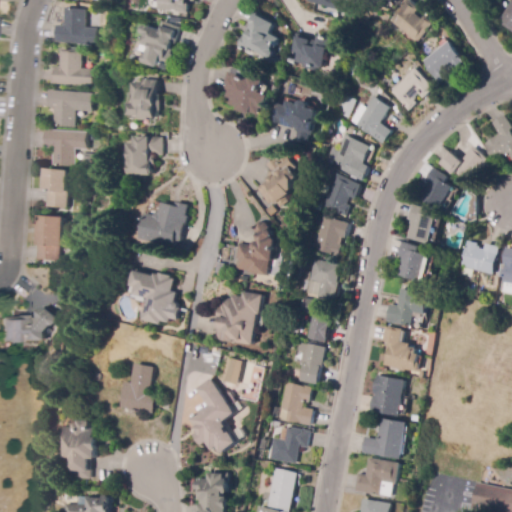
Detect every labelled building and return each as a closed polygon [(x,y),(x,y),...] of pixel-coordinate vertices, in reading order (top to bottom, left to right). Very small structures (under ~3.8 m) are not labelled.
[(190,14),(179,12),(179,11),(173,10),(173,11),(160,10),(161,2),(152,1),(152,0),(192,0),(192,3),(189,2),(189,4),(191,4),(190,14)] [(339,0),(337,9),(309,3),(309,0),(339,0)] [(385,0),(382,9),(369,5),(370,0),(397,0),(397,3),(385,0)] [(416,44),(389,22),(408,0),(419,9),(415,14),(422,20),(425,17),(433,24),(416,44)] [(511,32),(498,23),(511,1),(511,32)] [(93,46),(56,42),(58,25),(64,26),(64,22),(66,23),(67,8),(86,10),(84,28),(95,29),(93,46)] [(269,58),(266,56),(265,58),(249,49),(247,52),(238,47),(245,35),(247,36),(251,29),(248,28),(257,12),(278,23),(272,34),(281,39),(277,47),(276,46),(273,50),(274,50),(274,53),(272,57),(269,58)] [(168,66),(159,63),(158,66),(146,62),(149,52),(150,52),(151,49),(142,45),(146,34),(145,31),(146,27),(149,26),(161,30),(165,22),(182,28),(177,41),(175,40),(171,52),(168,51),(167,53),(172,55),(168,66)] [(316,72),(302,68),(303,64),(296,62),(298,54),(294,53),(297,42),(295,41),(297,34),(313,38),(313,40),(317,41),(318,36),(335,40),(331,55),(328,54),(324,70),(317,68),(316,72)] [(438,84),(423,62),(451,42),(466,63),(457,69),(456,68),(453,70),(452,68),(448,71),(451,76),(438,84)] [(89,87),(51,84),(53,67),(60,68),(62,50),(81,51),(80,69),(90,70),(89,87)] [(257,115),(250,113),(249,115),(237,111),(238,108),(229,105),(231,99),(228,97),(229,94),(223,92),(225,85),(224,84),(228,73),(231,73),(233,68),(245,73),(243,78),(249,80),(250,76),(264,82),(260,93),(268,96),(263,109),(260,108),(257,115)] [(410,112),(391,93),(392,92),(388,87),(384,91),(379,86),(387,79),(396,88),(416,69),(435,89),(425,99),(420,95),(417,98),(417,99),(415,101),(418,104),(410,112)] [(143,121),(143,116),(130,116),(130,103),(136,103),(136,94),(136,83),(140,83),(140,82),(145,82),(145,80),(159,80),(159,102),(161,102),(161,109),(158,109),(158,118),(151,119),(151,120),(143,121)] [(74,128),(54,126),(56,109),(50,108),(51,91),(91,94),(90,112),(75,111),(74,128)] [(350,119),(344,115),(346,110),(341,107),(347,96),(356,101),(359,105),(355,114),(353,113),(350,119)] [(385,145),(356,126),(356,125),(350,122),(361,105),(367,109),(375,97),(392,108),(381,124),(393,132),(385,145)] [(308,143),(296,140),(298,133),(297,130),(279,125),(280,124),(271,122),(277,104),(286,106),(287,101),(301,105),(301,103),(305,101),(310,102),(312,106),(311,108),(320,111),(312,136),(310,135),(308,143)] [(496,163),(487,148),(491,145),(489,142),(501,135),(495,124),(507,116),(511,123),(511,157),(511,158),(509,154),(496,163)] [(72,167),(53,166),(54,148),(46,147),(48,130),(85,133),(84,150),(74,149),(72,167)] [(363,181),(340,171),(342,166),(326,159),(331,148),(339,151),(346,135),(372,148),(364,165),(370,167),(363,181)] [(153,176),(131,175),(132,159),(127,159),(127,150),(132,151),(133,144),(139,144),(139,137),(165,138),(164,156),(156,155),(155,164),(154,164),(154,166),(154,174),(153,174),(153,176)] [(470,184),(465,180),(466,179),(464,177),(463,179),(457,174),(455,175),(442,164),(452,152),(463,161),(475,147),(491,160),(470,184)] [(282,208),(276,201),(270,205),(259,189),(273,179),(270,178),(271,171),(273,171),(269,165),(279,159),(281,162),(290,156),(298,168),(295,171),(300,178),(296,181),(293,191),(291,192),(292,194),(290,196),(290,201),(291,202),(282,208)] [(65,209),(48,207),(49,190),(43,189),(45,170),(48,171),(49,169),(69,171),(67,193),(65,209)] [(440,211),(421,199),(431,183),(428,181),(436,169),(451,178),(448,183),(455,188),(440,211)] [(346,217),(317,204),(323,192),(327,194),(336,175),(362,186),(356,200),(350,197),(347,205),(351,207),(346,217)] [(176,248),(143,239),(147,225),(146,225),(148,213),(157,215),(162,213),(165,203),(178,206),(179,203),(191,206),(189,216),(190,216),(183,243),(178,241),(176,248)] [(272,216),(267,210),(274,205),(278,212),(272,216)] [(430,244),(409,238),(413,225),(412,224),(413,221),(410,220),(414,205),(433,211),(432,216),(438,217),(430,244)] [(58,261),(38,260),(39,245),(40,245),(42,216),(65,218),(63,248),(59,247),(58,261)] [(338,257),(331,255),(313,250),(312,251),(302,248),(306,232),(317,235),(322,217),(349,224),(345,239),(342,238),(340,245),(341,246),(338,257)] [(268,276),(249,274),(249,271),(238,270),(239,260),(238,260),(240,244),(255,246),(255,244),(258,242),(259,235),(256,231),(257,226),(262,222),(267,223),(270,228),(269,230),(272,231),(274,233),(274,237),(272,238),(275,238),(277,241),(274,262),(270,261),(268,276)] [(495,275),(462,267),(468,241),(479,244),(478,247),(481,247),(480,249),(486,250),(487,244),(502,248),(495,275)] [(423,282),(400,276),(404,261),(403,261),(404,258),(401,257),(405,243),(422,247),(420,253),(428,255),(428,254),(431,255),(423,282)] [(511,294),(503,293),(505,283),(504,283),(506,265),(504,265),(507,248),(511,249),(511,294)] [(336,300),(317,297),(317,296),(307,295),(307,293),(305,293),(307,281),(308,282),(309,273),(301,271),(300,277),(297,276),(299,260),(311,262),(312,260),(314,261),(315,259),(332,262),(331,264),(340,265),(338,283),(339,283),(336,300)] [(225,275),(218,274),(219,264),(226,265),(225,275)] [(143,273),(156,276),(157,274),(162,276),(163,273),(173,276),(172,278),(177,280),(173,292),(178,293),(175,307),(182,309),(178,321),(171,319),(170,324),(163,321),(162,325),(144,320),(150,300),(137,296),(139,287),(133,286),(137,271),(143,273)] [(413,327),(388,322),(391,305),(399,307),(402,289),(419,292),(419,293),(431,296),(427,315),(415,313),(413,327)] [(265,295),(263,310),(262,314),(260,314),(258,323),(255,345),(220,340),(223,319),(219,318),(221,308),(224,309),(224,305),(226,305),(226,303),(232,299),(235,299),(235,296),(246,297),(247,293),(265,295)] [(328,343),(308,339),(312,315),(298,313),(301,299),(317,302),(316,303),(333,306),(330,321),(332,322),(328,343)] [(11,344),(11,342),(4,342),(4,321),(7,321),(7,318),(17,318),(17,316),(29,316),(29,319),(38,319),(39,318),(38,317),(40,315),(39,315),(44,309),(45,310),(47,308),(57,317),(57,322),(54,326),(51,326),(44,333),(44,341),(24,342),(24,344),(11,344)] [(420,372),(408,370),(408,372),(401,371),(401,369),(385,366),(389,343),(385,342),(387,327),(404,330),(403,331),(406,332),(404,343),(411,345),(411,348),(417,349),(417,354),(421,355),(419,363),(422,364),(420,372)] [(319,385),(300,382),(303,365),(300,364),(302,352),(296,351),(297,344),(306,345),(327,348),(323,369),(322,369),(319,385)] [(237,385),(243,361),(226,357),(221,381),(237,385)] [(155,414),(123,408),(128,382),(134,383),(138,363),(158,366),(153,393),(159,394),(155,414)] [(400,417),(372,412),(374,397),(376,397),(376,395),(375,395),(378,376),(406,381),(400,417)] [(226,426),(231,433),(232,432),(239,441),(238,442),(223,454),(218,447),(213,450),(207,441),(202,444),(196,435),(200,432),(191,420),(196,417),(211,406),(199,389),(214,378),(238,412),(225,422),(228,425),(226,426)] [(311,426),(279,420),(286,383),(313,388),(310,403),(304,402),(303,408),(314,410),(311,426)] [(401,460),(364,454),(366,438),(378,440),(379,437),(380,437),(383,419),(408,423),(401,460)] [(91,479),(76,479),(76,471),(69,471),(70,458),(68,458),(69,428),(76,428),(76,424),(81,424),(81,421),(92,422),(91,429),(98,429),(97,439),(101,439),(100,450),(98,450),(98,460),(92,459),(91,479)] [(297,464),(269,459),(273,439),(279,440),(281,428),(287,429),(287,427),(311,432),(308,448),(300,447),(297,464)] [(392,497),(381,495),(381,496),(357,492),(360,475),(368,476),(371,459),(401,464),(397,485),(394,484),(392,497)] [(259,511),(260,507),(269,509),(277,469),(299,474),(291,511),(259,511)] [(198,511),(199,505),(200,505),(200,493),(198,493),(198,491),(196,491),(197,482),(198,482),(198,479),(208,480),(209,474),(230,475),(230,482),(230,493),(229,493),(229,494),(225,494),(225,498),(228,498),(228,499),(229,499),(229,509),(228,509),(227,511),(198,511)] [(511,511),(487,511),(473,509),(479,483),(511,490),(511,511)] [(67,511),(67,505),(88,505),(89,497),(105,497),(105,496),(109,496),(109,497),(114,498),(114,511),(67,511)] [(361,511),(364,500),(393,505),(391,511),(361,511)]
